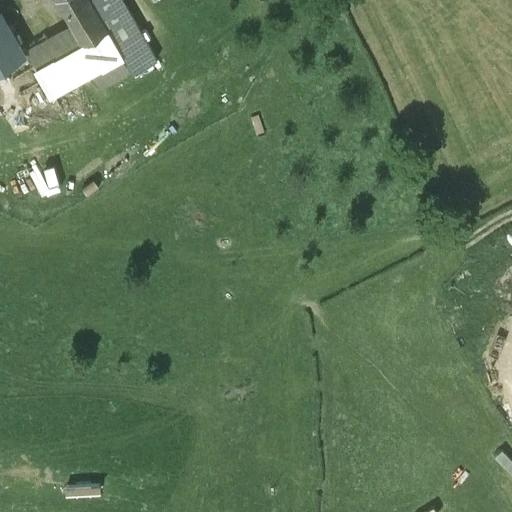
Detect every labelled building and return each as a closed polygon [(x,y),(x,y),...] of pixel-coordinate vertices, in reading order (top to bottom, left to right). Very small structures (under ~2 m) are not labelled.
[(104,22),(91,0),(60,0),(73,22),(81,36),(104,22)] [(115,0),(91,0),(104,22),(121,51),(126,60),(144,49),(115,0)] [(21,48),(0,11),(0,65),(24,52),(36,62),(55,51),(47,38),(45,34),(21,48)] [(93,67),(121,51),(104,22),(81,36),(55,51),(36,62),(52,91),(93,67)] [(81,36),(73,22),(47,38),(55,51),(81,36)] [(130,67),(126,60),(121,51),(93,67),(102,83),(130,67)]
